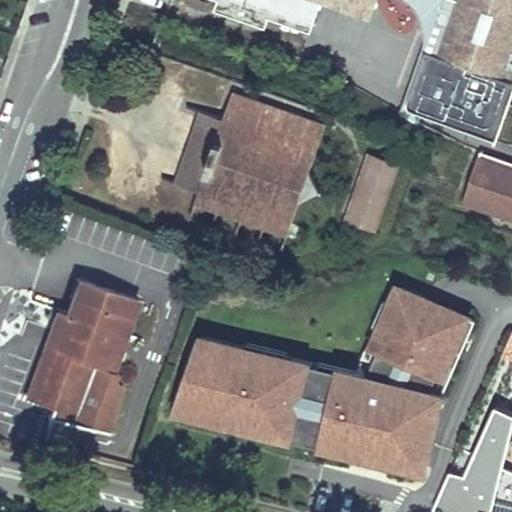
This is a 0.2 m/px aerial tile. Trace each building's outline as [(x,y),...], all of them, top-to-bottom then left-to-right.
[(214,0),(214,3),(264,20),(267,10),(308,26),(317,0),(214,0)] [(442,0),(441,0),(382,0),(435,18),(442,0)] [(511,0),(459,0),(459,1),(455,0),(441,0),(442,0),(435,18),(434,22),(450,28),(439,57),(426,52),(405,113),(494,144),(511,90),(511,52),(508,51),(511,40),(511,0)] [(325,128),(232,96),(224,117),(198,191),(195,201),(288,233),(298,204),(321,194),(321,191),(310,170),(325,128)] [(201,109),(176,183),(198,191),(224,117),(201,109)] [(500,158),(479,151),(477,156),(498,163),(500,158)] [(346,220),(376,230),(400,163),(370,153),(346,220)] [(498,163),(477,156),(461,204),(511,221),(511,162),(500,158),(498,163)] [(55,348),(104,365),(115,331),(125,335),(138,299),(80,279),(71,305),(80,308),(74,326),(64,323),(55,348)] [(439,407),(475,325),(401,292),(393,308),(388,319),(385,317),(378,334),(370,352),(366,350),(357,373),(355,376),(320,367),(287,358),(247,348),(202,336),(180,398),(220,409),(217,422),(249,430),(250,425),(288,435),(287,440),(336,453),(337,448),(404,466),(403,471),(421,475),(439,407)] [(80,308),(71,305),(61,302),(45,345),(55,348),(64,323),(74,326),(80,308)] [(393,308),(384,304),(372,331),(378,334),(385,317),(388,319),(393,308)] [(115,331),(104,365),(114,369),(125,335),(115,331)] [(288,354),(248,343),(247,348),(287,358),(288,354)] [(55,348),(45,345),(28,395),(54,405),(50,416),(116,439),(137,377),(114,369),(104,365),(55,348)] [(355,376),(357,373),(320,364),(320,367),(355,376)] [(180,398),(176,411),(217,422),(220,409),(180,398)] [(511,501),(511,413),(503,410),(485,459),(488,460),(483,474),(502,481),(497,496),(511,501)] [(249,430),(248,435),(286,445),(287,440),(288,435),(250,425),(249,430)] [(349,456),(347,464),(388,475),(390,467),(403,471),(404,466),(337,448),(336,453),(349,456)]
